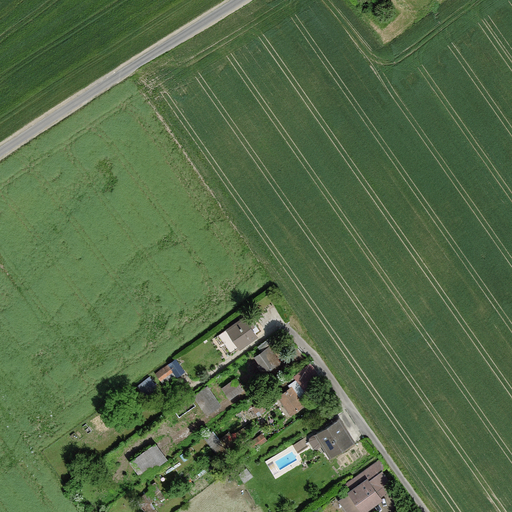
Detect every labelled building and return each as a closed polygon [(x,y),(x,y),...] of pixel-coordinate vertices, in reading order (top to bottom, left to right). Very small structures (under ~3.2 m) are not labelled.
[(256,336),(244,318),(219,336),(231,353),(256,336)] [(271,335),(257,345),(261,350),(268,345),(274,341),(271,335)] [(278,361),(268,345),(261,350),(254,354),(259,362),(257,363),(262,372),(278,361)] [(169,365),(173,371),(177,377),(185,372),(177,359),(169,365)] [(169,365),(157,373),(161,380),(173,371),(169,365)] [(158,388),(150,377),(139,385),(147,396),(158,388)] [(222,387),(228,397),(242,388),(235,377),(222,387)] [(301,387),(295,379),(288,383),(290,385),(277,393),(290,413),(312,399),(304,385),(301,387)] [(220,403),(207,384),(192,394),(205,413),(220,403)] [(274,403),(269,395),(252,406),(258,414),(274,403)] [(331,418),(343,411),(339,405),(327,412),(331,418)] [(353,439),(339,417),(315,431),(316,432),(309,436),(308,439),(313,446),(316,447),(322,444),(330,454),(353,439)] [(258,430),(253,421),(233,434),(238,443),(258,430)] [(223,445),(212,430),(203,437),(214,451),(223,445)] [(231,436),(229,431),(220,437),(223,442),(231,436)] [(266,439),(261,432),(247,442),(252,449),(266,439)] [(167,458),(155,440),(129,459),(141,476),(167,458)] [(386,466),(380,458),(345,483),(349,489),(348,490),(349,492),(338,500),(346,511),(357,511),(379,497),(378,495),(385,490),(382,485),(389,480),(381,469),(386,466)] [(246,467),(238,474),(245,482),(253,476),(246,467)] [(158,487),(155,481),(148,485),(150,489),(156,497),(158,500),(164,496),(158,487)] [(156,497),(150,489),(136,499),(145,511),(148,511),(155,508),(150,500),(156,497)]
